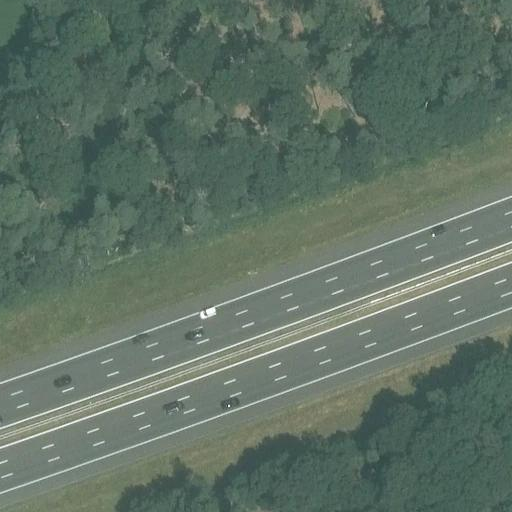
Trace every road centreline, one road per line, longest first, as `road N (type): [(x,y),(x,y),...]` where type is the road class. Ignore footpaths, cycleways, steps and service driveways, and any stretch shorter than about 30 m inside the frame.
road 1 (motorway): [(511,220),(0,407)]
road 2 (motorway): [(0,471),(511,285)]
road 3 (unclassified): [(0,208),(74,175),(103,145),(168,0)]
